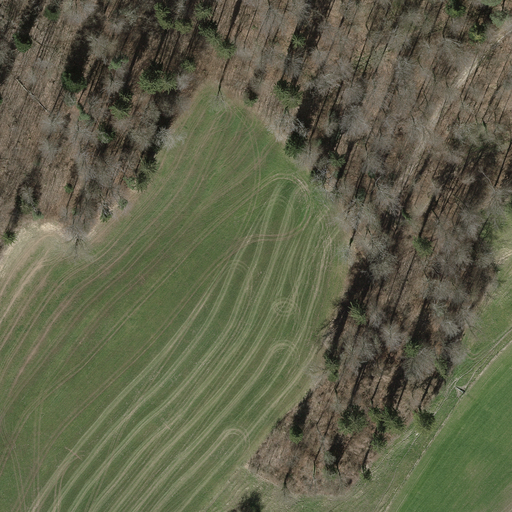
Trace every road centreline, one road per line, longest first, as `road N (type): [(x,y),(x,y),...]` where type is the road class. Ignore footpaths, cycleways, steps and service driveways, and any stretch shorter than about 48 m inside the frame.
road 1 (track): [(511,27),(452,88),(387,216),(401,222),(419,214),(453,170),(511,139)]
road 2 (track): [(511,212),(403,255),(355,296),(325,339)]
road 3 (track): [(511,328),(477,363),(462,361),(511,260)]
